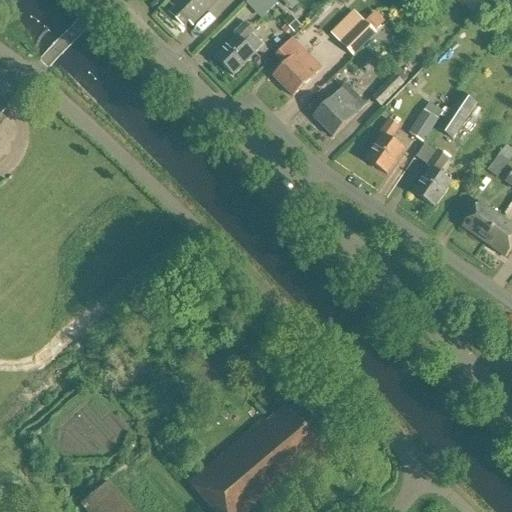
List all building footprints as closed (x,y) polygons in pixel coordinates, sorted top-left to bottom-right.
[(175,0),(170,6),(175,11),(171,16),(184,28),(188,24),(193,28),(221,0),(220,0),(175,0)] [(249,0),(249,1),(265,18),(282,2),(280,0),(249,0)] [(375,14),(365,24),(375,34),(385,24),(375,14)] [(291,17),(284,23),(289,28),(293,33),(300,27),(296,22),(291,17)] [(364,25),(342,48),(352,58),(353,59),(376,35),(375,34),(365,24),(364,25)] [(252,36),(254,34),(246,25),(234,36),(237,39),(215,60),(233,78),(255,57),(264,48),(252,36)] [(293,99),(322,71),(301,51),(293,42),(275,59),(284,68),(273,79),(293,99)] [(382,108),(404,85),(394,75),(372,99),(382,108)] [(346,87),(342,91),(313,119),(333,140),(362,112),(367,107),(346,87)] [(461,94),(437,130),(453,141),(477,105),(461,94)] [(423,144),(438,121),(424,111),(409,134),(423,144)] [(400,130),(389,122),(380,136),(383,138),(366,163),(387,177),(405,152),(391,142),(400,130)] [(511,151),(507,148),(488,172),(497,179),(511,158),(511,151)] [(434,210),(452,185),(439,175),(449,161),(438,153),(427,169),(430,171),(413,195),(434,210)] [(462,230),(484,245),(501,220),(480,205),(462,230)] [(511,227),(501,220),(484,245),(506,260),(511,251),(511,227)] [(323,451),(344,433),(311,395),(290,413),(287,408),(268,424),(265,420),(189,485),(211,511),(269,511),(331,460),(323,451)] [(86,511),(135,511),(109,482),(81,506),(86,511)]
